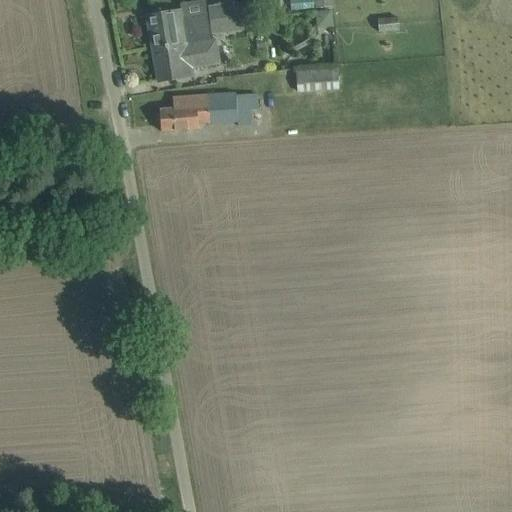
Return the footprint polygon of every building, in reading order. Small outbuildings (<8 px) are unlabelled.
[(207,7),(211,35),(253,29),(249,1),(207,7)] [(211,39),(207,17),(183,21),(181,10),(145,17),(151,50),(187,43),(211,39)] [(187,43),(151,50),(157,82),(192,76),(191,69),(220,64),(215,39),(211,39),(187,43)] [(295,68),(297,94),(339,90),(336,64),(295,68)] [(209,104),(208,96),(172,99),(173,109),(159,110),(160,132),(180,131),(198,130),(197,124),(209,124),(237,122),(238,126),(250,125),(250,109),(256,109),(256,95),(237,95),(223,96),(223,103),(209,104)]
